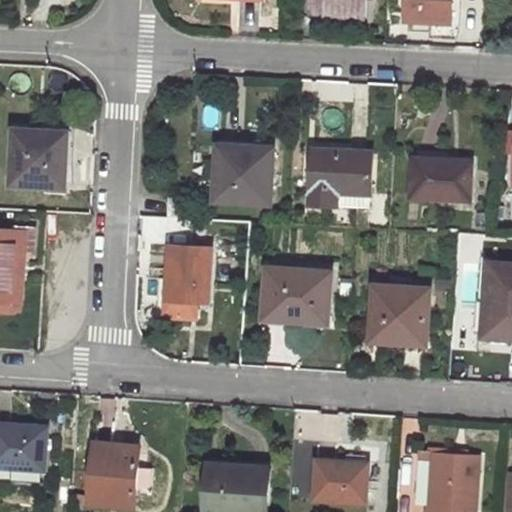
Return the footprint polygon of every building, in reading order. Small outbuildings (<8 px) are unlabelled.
[(311,0),(310,13),(368,15),(368,0),(311,0)] [(454,0),(409,0),(409,18),(454,20),(454,0)] [(70,131),(19,129),(17,182),(68,184),(70,131)] [(275,147),(220,145),(218,198),(272,201),(275,147)] [(374,150),(316,147),(312,204),(339,206),(340,191),(372,192),(374,150)] [(478,160),(418,155),(415,196),(475,200),(478,160)] [(173,201),(172,217),(193,218),(194,202),(173,201)] [(21,233),(0,231),(0,301),(16,303),(21,233)] [(214,247),(175,245),(171,300),(210,302),(214,247)] [(511,263),(491,263),(487,336),(511,337),(511,263)] [(332,272),(271,268),(268,315),(308,318),(308,321),(330,322),(332,272)] [(430,290),(377,286),(373,338),(426,342),(430,290)] [(46,425),(0,422),(0,465),(42,469),(46,425)] [(141,445),(96,442),(91,502),(137,506),(141,445)] [(473,511),(478,456),(433,453),(428,511),(473,511)] [(368,459),(317,456),(314,497),(365,500),(368,459)] [(270,511),(272,465),(230,462),(229,463),(229,469),(209,467),(207,511),(220,511),(270,511)]
